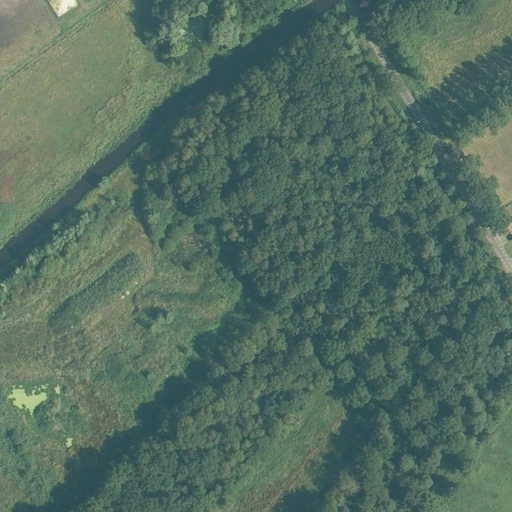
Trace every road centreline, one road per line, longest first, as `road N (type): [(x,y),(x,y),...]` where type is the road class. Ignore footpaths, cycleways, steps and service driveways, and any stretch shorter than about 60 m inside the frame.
road 1 (track): [(0,282),(224,89),(354,11)]
road 2 (unclassified): [(511,271),(347,0)]
road 3 (track): [(479,217),(336,371)]
